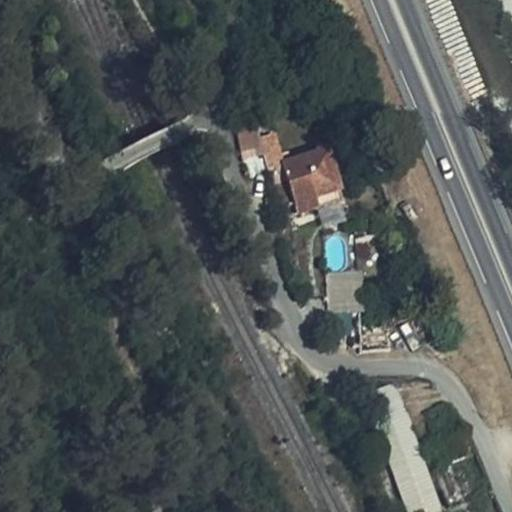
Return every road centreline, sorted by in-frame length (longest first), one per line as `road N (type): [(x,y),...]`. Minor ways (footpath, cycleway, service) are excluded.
road 1 (residential): [(0,29),(65,177),(198,122),(218,124),(266,265),(307,351),(448,379),(511,511)]
road 2 (primary): [(380,0),(511,320)]
road 3 (primary): [(511,261),(404,0)]
